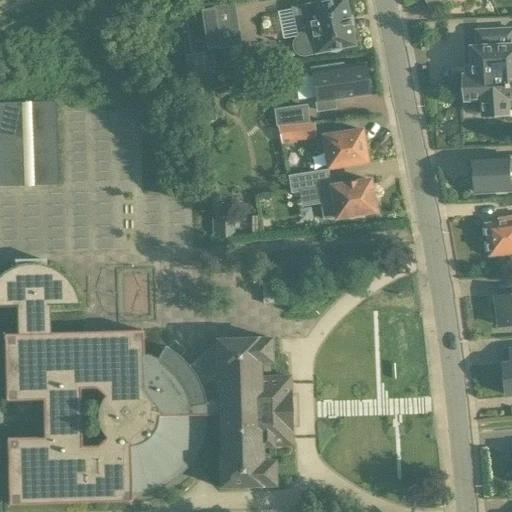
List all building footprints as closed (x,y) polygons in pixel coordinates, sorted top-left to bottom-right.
[(300,57),(301,57),(354,46),(355,46),(355,45),(351,28),(351,26),(349,27),(347,19),(350,18),(349,17),(345,0),(333,0),(308,5),(307,5),(298,7),(304,35),(295,37),(294,38),(292,41),(291,44),(292,47),(293,51),(295,54),(298,56),(300,57)] [(426,0),(431,10),(451,0),(426,0)] [(190,53),(222,48),(215,7),(183,12),(190,53)] [(468,76),(463,76),(465,101),(483,100),(484,115),(509,114),(508,112),(511,111),(511,29),(477,31),(478,47),(473,48),(474,64),(468,65),(468,76)] [(335,110),(333,98),(369,93),(365,66),(343,69),(343,64),(313,68),(317,100),(314,101),(316,112),(335,110)] [(0,103),(0,186),(57,185),(54,102),(0,103)] [(276,126),(277,125),(309,123),(306,105),(273,109),(276,126)] [(314,123),(309,123),(277,125),(281,145),(296,144),(296,140),(314,140),(316,154),(325,153),(328,168),(367,162),(362,130),(323,136),(315,138),(314,123)] [(508,195),(509,191),(511,190),(511,158),(475,160),(476,178),(472,180),(472,186),(477,188),(477,193),(496,192),(498,195),(508,195)] [(375,198),(373,197),(370,180),(331,186),(324,186),(321,170),(288,176),(290,192),(318,188),(323,220),(375,212),(374,208),(376,206),(375,198)] [(511,252),(511,217),(511,218),(511,222),(488,225),(492,256),(511,252)] [(271,261),(251,262),(252,284),(260,284),(272,284),(271,261)] [(180,357),(178,355),(175,352),(171,350),(166,347),(164,346),(157,358),(147,354),(143,354),(142,330),(49,333),(48,307),(79,306),(79,303),(78,299),(77,296),(76,294),(75,291),(73,287),(71,284),(69,281),(67,279),(65,276),(61,272),(57,270),(53,268),(50,266),(48,265),(43,264),(39,263),(34,262),(27,263),(24,263),(21,263),(18,264),(14,265),(9,267),(7,269),(4,270),(1,273),(0,273),(0,307),(16,308),(17,334),(4,334),(6,400),(42,399),(43,437),(7,438),(8,504),(130,501),(130,494),(133,494),(139,494),(144,492),(147,492),(152,490),(155,489),(157,488),(162,486),(165,484),(170,481),(172,480),(176,476),(179,475),(183,471),(187,467),(190,462),(192,460),(193,458),(195,455),(196,453),(199,448),(201,443),(202,440),(203,435),(205,429),(205,424),(206,418),(206,415),(220,415),(221,454),(219,454),(220,486),(275,485),(274,461),(263,461),(262,446),(292,446),(291,377),(260,377),(260,363),(272,362),(271,338),(216,339),(216,343),(188,366),(185,362),(183,360),(180,357)] [(511,295),(496,297),(500,326),(511,324),(511,295)]
